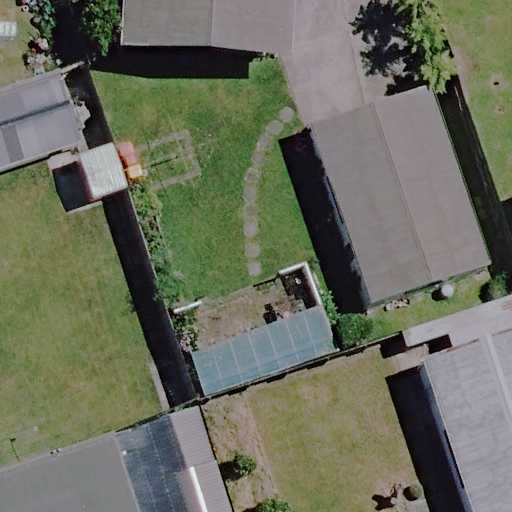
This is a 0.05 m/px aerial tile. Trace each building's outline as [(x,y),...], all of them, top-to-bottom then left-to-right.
[(281,75),(286,0),(114,0),(110,62),(281,75)] [(0,186),(66,164),(43,95),(0,109),(0,186)] [(476,282),(420,111),(305,149),(361,320),(476,282)] [(511,511),(511,312),(406,342),(416,376),(343,396),(361,463),(433,443),(452,511),(511,511)] [(50,511),(44,483),(0,492),(0,511),(50,511)]
